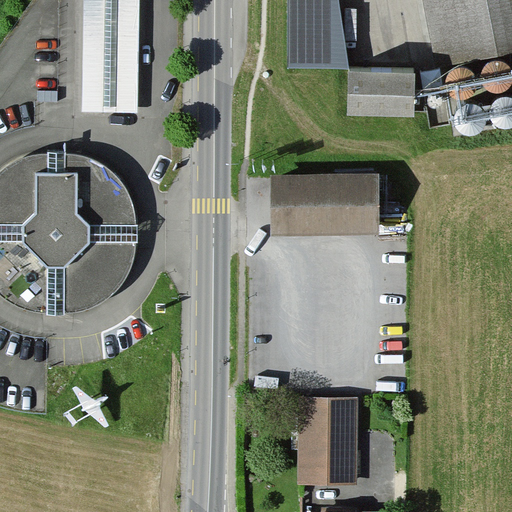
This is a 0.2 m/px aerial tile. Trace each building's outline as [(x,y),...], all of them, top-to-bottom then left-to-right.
[(138,105),(139,0),(80,0),(79,104),(138,105)] [(332,0),(283,0),(285,57),(332,60),(341,60),(332,0)] [(511,0),(418,0),(430,60),(511,43),(511,0)] [(398,61),(341,60),(332,60),(331,104),(397,105),(398,61)] [(0,287),(5,293),(29,306),(55,310),(82,306),(106,293),(124,274),(136,249),(138,221),(132,194),(116,171),(94,154),(68,146),(40,146),(14,156),(0,167),(0,287)] [(379,160),(266,161),(267,227),(380,226),(379,160)] [(360,391),(297,389),(294,480),(357,482),(360,391)] [(380,511),(380,504),(299,501),(298,511),(380,511)]
